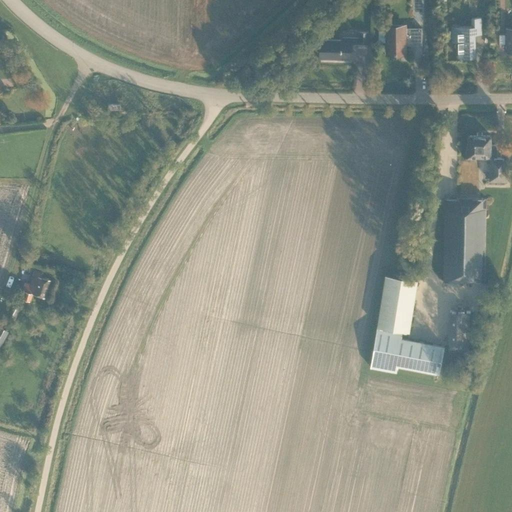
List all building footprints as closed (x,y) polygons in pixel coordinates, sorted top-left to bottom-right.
[(475,33),(482,33),(481,16),(472,17),(472,25),(452,26),(452,41),(458,41),(458,56),(476,56),(476,55),(479,55),(479,50),(476,50),(475,33)] [(405,44),(423,44),(422,27),(405,27),(405,25),(387,25),(387,36),(386,37),(386,44),(387,44),(387,52),(406,52),(405,44)] [(511,26),(506,27),(506,33),(499,33),(500,43),(506,43),(506,52),(511,51),(511,26)] [(352,44),(359,44),(368,44),(368,30),(358,30),(358,36),(341,36),(341,39),(320,38),(320,57),(351,58),(352,44)] [(509,179),(511,155),(497,154),(498,145),(495,142),(492,142),(493,133),(469,131),(467,155),(477,156),(477,154),(488,155),(487,160),(491,160),(490,178),(509,179)] [(443,280),(485,281),(487,197),(445,196),(443,280)] [(33,269),(30,280),(29,283),(24,282),(20,297),(29,299),(31,292),(44,296),(50,278),(39,275),(41,271),(33,269)] [(407,331),(415,279),(384,274),(375,325),(407,331)] [(11,301),(5,314),(14,318),(20,305),(11,301)] [(449,311),(449,352),(470,352),(469,311),(449,311)] [(440,372),(445,343),(401,336),(402,330),(375,326),(368,366),(397,371),(398,364),(440,372)]
